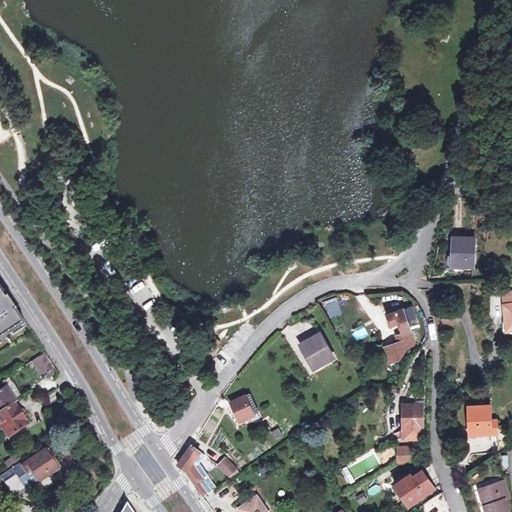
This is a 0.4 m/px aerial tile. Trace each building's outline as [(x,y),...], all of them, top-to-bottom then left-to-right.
[(477,274),(479,245),(457,244),(456,272),(477,274)] [(0,292),(0,336),(21,323),(12,311),(14,309),(4,295),(2,296),(0,292)] [(338,298),(324,300),(326,313),(340,311),(338,298)] [(12,311),(21,323),(23,322),(14,309),(12,311)] [(406,336),(414,333),(410,323),(417,321),(413,309),(390,317),(394,328),(402,326),(406,336)] [(419,347),(414,333),(406,336),(403,337),(406,344),(388,350),(394,365),(400,363),(407,351),(419,347)] [(316,372),(336,360),(323,338),(305,348),(313,359),(310,361),(316,372)] [(214,340),(209,347),(214,351),(219,344),(214,340)] [(42,377),(55,369),(45,354),(32,362),(42,377)] [(10,378),(4,382),(9,388),(7,390),(16,403),(23,398),(10,378)] [(4,382),(0,384),(0,424),(9,437),(28,424),(24,417),(20,411),(14,404),(16,403),(7,390),(9,388),(4,382)] [(243,422),(262,413),(253,395),(235,404),(243,422)] [(493,421),(493,406),(472,407),(473,435),(499,435),(499,422),(493,421)] [(406,441),(423,441),(422,408),(405,408),(406,441)] [(277,440),(284,436),(280,430),(273,434),(277,440)] [(211,478),(200,463),(195,471),(191,468),(202,451),(195,444),(188,454),(180,466),(185,469),(205,497),(211,494),(203,483),(211,478)] [(48,448),(23,465),(28,473),(32,470),(39,481),(58,469),(53,461),(56,459),(48,448)] [(411,464),(410,449),(398,449),(398,464),(411,464)] [(206,455),(202,451),(191,468),(195,471),(200,463),(206,455)] [(22,458),(19,453),(3,463),(7,469),(22,458)] [(61,467),(56,459),(53,461),(58,469),(61,467)] [(235,477),(237,476),(228,462),(226,463),(235,477)] [(28,473),(23,465),(21,463),(1,477),(4,482),(7,481),(16,474),(19,479),(28,473)] [(226,463),(223,465),(218,468),(228,482),(235,477),(226,463)] [(412,507),(436,490),(423,472),(415,477),(414,475),(397,487),(412,507)] [(7,481),(4,482),(14,497),(26,488),(19,479),(16,474),(7,481)] [(219,488),(211,478),(203,483),(211,494),(219,488)] [(511,499),(511,498),(505,481),(486,489),(492,508),(489,509),(489,511),(511,511),(509,501),(511,499)] [(377,484),(367,491),(372,498),(382,491),(377,484)] [(235,511),(257,511),(265,507),(257,497),(235,511)] [(136,511),(130,503),(125,504),(124,503),(119,511),(136,511)]
